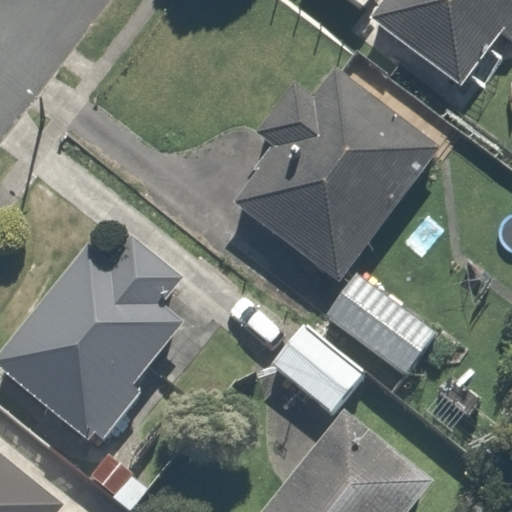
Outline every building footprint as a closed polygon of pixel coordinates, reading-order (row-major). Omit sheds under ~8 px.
[(511,0),(382,0),(365,23),(455,92),(511,16),(511,0)] [(251,145),(271,161),(233,211),(335,290),(451,140),(349,61),(320,98),(320,99),(299,83),(251,145)] [(94,237),(0,356),(0,378),(87,447),(192,315),(94,237)] [(364,266),(322,318),(400,381),(442,330),(364,266)] [(305,327),(269,369),(330,420),(366,378),(305,327)] [(259,511),(405,511),(422,493),(336,421),(259,511)] [(57,511),(62,507),(0,454),(0,511),(57,511)] [(111,454),(88,483),(123,511),(136,511),(154,490),(111,454)]
